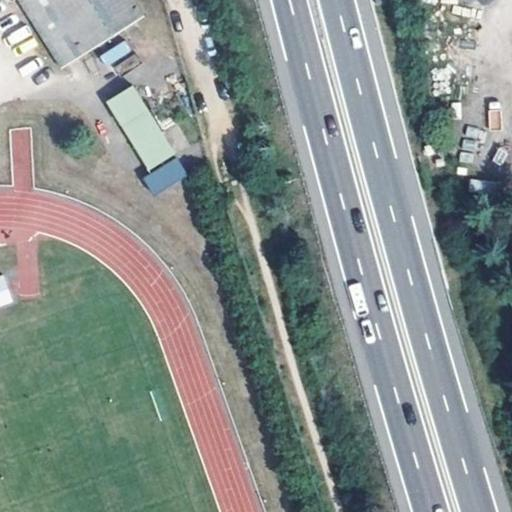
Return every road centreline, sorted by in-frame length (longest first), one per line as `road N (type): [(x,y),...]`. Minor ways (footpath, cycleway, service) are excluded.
road 1 (track): [(342,511),(183,0)]
road 2 (motorway): [(477,511),(336,0)]
road 3 (motorway): [(290,0),(431,511)]
